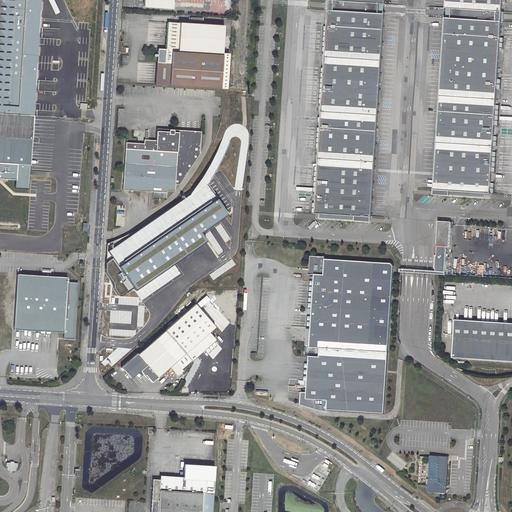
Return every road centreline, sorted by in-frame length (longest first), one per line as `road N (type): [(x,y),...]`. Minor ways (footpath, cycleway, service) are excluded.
road 1 (unclassified): [(480,392),(419,343),(416,240),(406,334),(420,359),(480,401),(482,435)]
road 2 (unclassified): [(89,399),(113,0)]
road 3 (unclassified): [(185,405),(307,438),(406,511)]
road 4 (unclassified): [(426,511),(314,428),(238,405)]
road 5 (unclassified): [(238,405),(249,240)]
